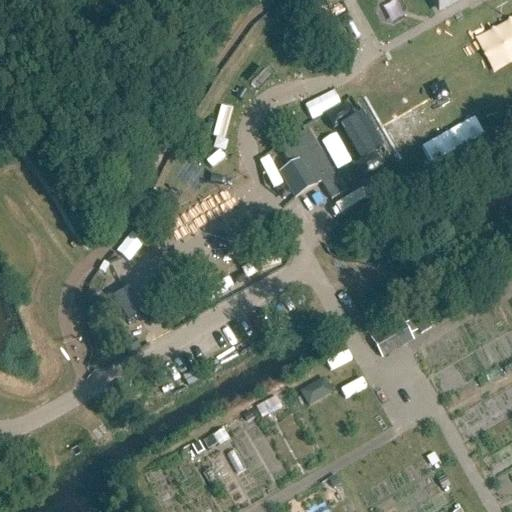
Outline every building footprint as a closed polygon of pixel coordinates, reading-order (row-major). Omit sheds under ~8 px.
[(432,0),(439,11),(459,0),(432,0)] [(278,176),(294,201),(321,185),(331,203),(344,194),(307,133),(278,150),(290,169),(278,176)] [(401,323),(370,341),(382,361),(413,343),(401,323)] [(321,380),(296,394),(305,409),(330,395),(321,380)] [(506,471),(511,468),(511,442),(496,450),(506,471)]
